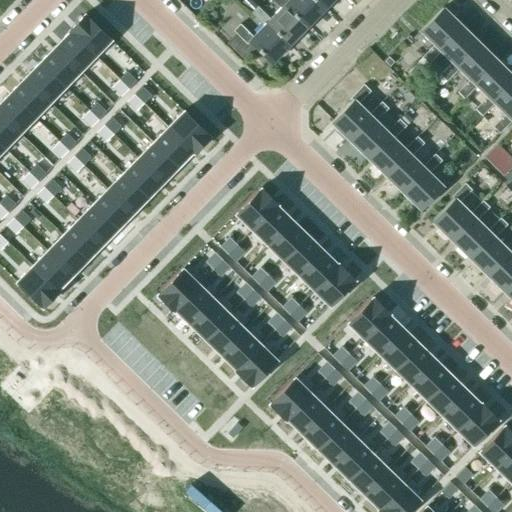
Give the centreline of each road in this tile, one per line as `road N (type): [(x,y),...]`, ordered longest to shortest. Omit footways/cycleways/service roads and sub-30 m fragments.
road 1 (residential): [(511,355),(284,130)]
road 2 (residential): [(326,511),(279,465),(233,439),(103,313)]
road 3 (residential): [(284,130),(103,313)]
road 4 (residential): [(271,117),(149,0)]
road 5 (residential): [(271,117),(388,0)]
road 6 (residential): [(103,313),(46,343),(0,300)]
